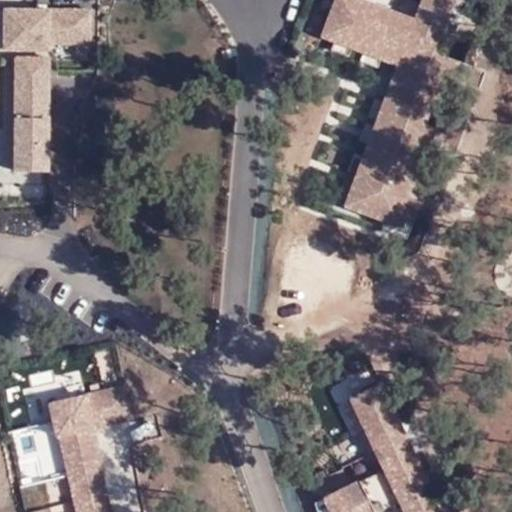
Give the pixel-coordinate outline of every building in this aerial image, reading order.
[(395,66),(342,204),(402,229),(417,191),(418,172),(466,44),(440,33),(452,0),(421,0),(414,21),(361,0),(334,0),(321,37),(395,66)] [(15,57),(13,175),(52,175),(54,50),(91,51),(92,11),(5,10),(4,57),(15,57)] [(443,511),(376,381),(341,400),(380,476),(327,503),(331,511),(392,511),(395,511),(443,511)] [(84,395),(91,428),(130,420),(122,386),(84,395)] [(109,511),(91,428),(84,395),(47,403),(54,437),(57,437),(74,511),(109,511)]
